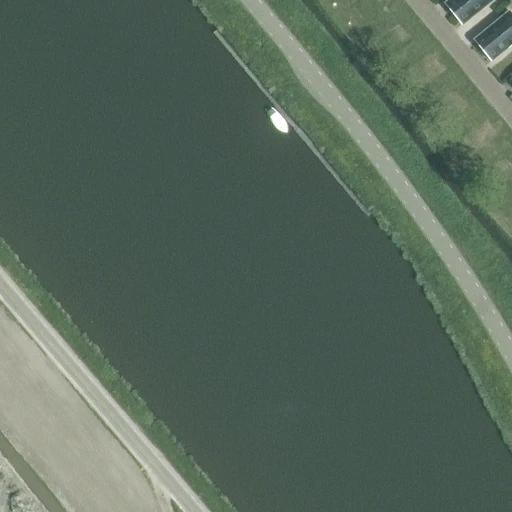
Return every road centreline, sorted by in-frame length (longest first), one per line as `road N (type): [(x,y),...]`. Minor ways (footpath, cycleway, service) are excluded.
road 1 (tertiary): [(511,359),(431,227),(249,0)]
road 2 (tertiary): [(197,511),(0,277)]
